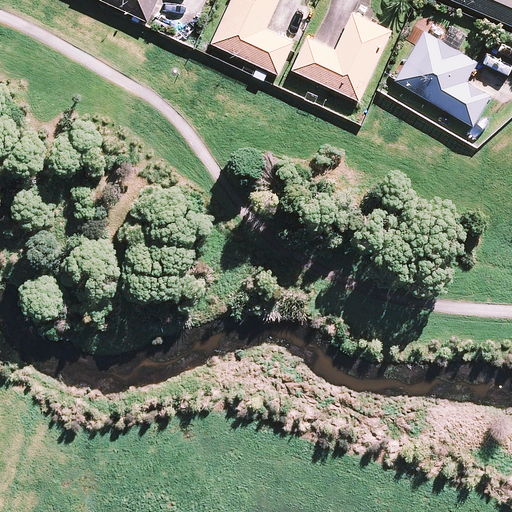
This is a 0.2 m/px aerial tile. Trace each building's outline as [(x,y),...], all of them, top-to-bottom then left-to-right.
[(103,0),(149,21),(158,0),(103,0)] [(279,0),(232,0),(213,43),(280,73),(295,41),(266,28),(279,0)] [(511,0),(452,0),(511,25),(511,0)] [(392,30),(354,12),(336,50),(308,37),(293,69),(360,100),(392,30)] [(478,62),(425,31),(396,79),(474,125),(492,95),(467,80),(478,62)] [(511,47),(505,43),(499,53),(511,60),(511,47)] [(511,67),(489,53),(483,63),(506,77),(511,67)]
